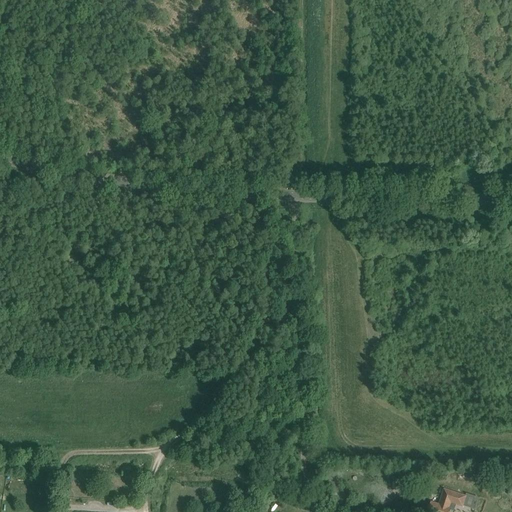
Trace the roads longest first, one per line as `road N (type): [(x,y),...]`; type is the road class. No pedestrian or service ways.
road 1 (track): [(511,449),(449,446),(411,429),(367,384),(366,317),(348,245),(328,207),(331,0)]
road 2 (tertiary): [(511,199),(118,187),(0,155)]
road 3 (track): [(295,195),(292,303),(207,406),(158,452),(72,461)]
road 4 (track): [(292,303),(305,380),(305,488),(345,511)]
